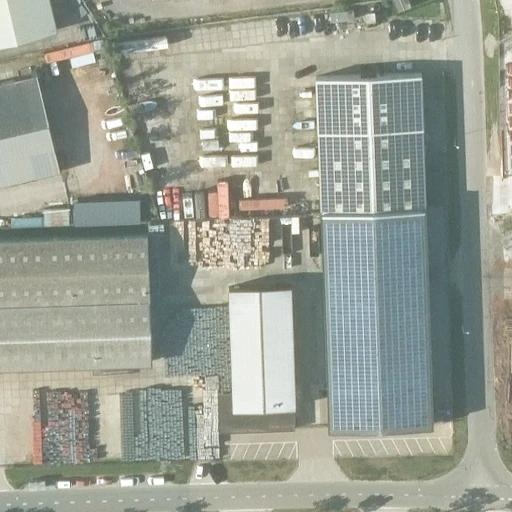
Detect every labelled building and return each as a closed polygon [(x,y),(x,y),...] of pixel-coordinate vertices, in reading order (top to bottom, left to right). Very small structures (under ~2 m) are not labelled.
[(47,0),(0,0),(0,42),(55,30),(47,0)] [(410,6),(407,0),(391,0),(396,11),(410,6)] [(85,35),(39,47),(66,148),(71,147),(75,160),(93,155),(89,139),(117,131),(113,115),(129,111),(110,40),(88,46),(85,35)] [(314,77),(316,129),(319,216),(424,213),(419,73),(314,77)] [(0,186),(59,172),(36,74),(0,82),(0,186)] [(327,428),(431,424),(424,213),(319,216),(320,231),(325,389),(327,428)] [(0,302),(149,297),(147,233),(0,237),(0,302)] [(218,392),(219,430),(293,428),(292,406),(293,406),(289,285),(288,285),(288,273),(263,273),(263,286),(228,288),(231,378),(225,378),(226,392),(218,392)] [(0,367),(151,362),(149,297),(0,302),(0,367)]
